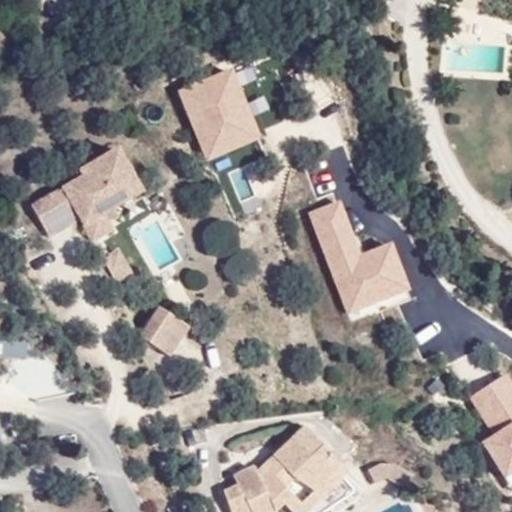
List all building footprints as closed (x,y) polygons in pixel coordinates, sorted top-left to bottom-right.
[(207,160),(258,139),(231,72),(180,93),(207,160)] [(143,190),(115,145),(77,165),(79,173),(30,201),(50,234),(77,218),(89,240),(115,227),(106,212),(143,190)] [(305,221),(346,319),(374,307),(366,289),(396,276),(385,250),(355,263),(333,209),(305,221)] [(119,244),(100,254),(115,280),(133,270),(119,244)] [(374,307),(404,294),(396,276),(366,289),(374,307)] [(189,323),(157,303),(138,332),(170,352),(189,323)] [(484,445),(507,478),(511,475),(511,390),(504,377),(470,399),(495,439),(484,445)] [(298,429),(261,464),(268,473),(262,479),(255,469),(249,472),(246,465),(234,470),(238,478),(223,484),(233,511),(279,511),(278,509),(281,504),(288,500),(296,511),(300,511),(341,473),(298,429)] [(377,464),(369,469),(374,483),(388,478),(403,487),(412,474),(395,464),(377,464)]
